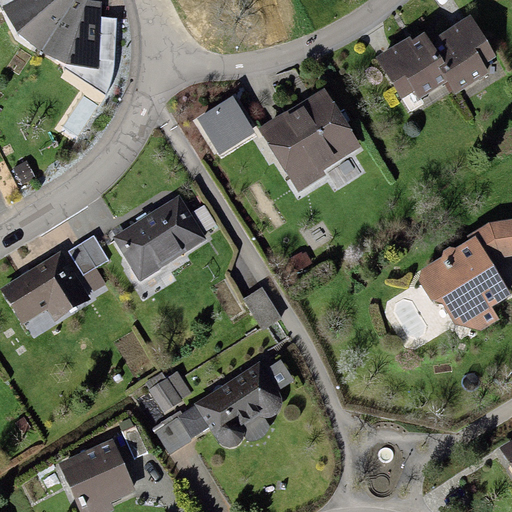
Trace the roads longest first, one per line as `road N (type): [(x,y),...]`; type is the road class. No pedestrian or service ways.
road 1 (residential): [(147,56),(193,68),(290,58),(339,40),(389,0)]
road 2 (residential): [(0,237),(115,150),(135,123),(147,56)]
road 3 (residential): [(407,511),(416,473),(435,447),(511,408)]
